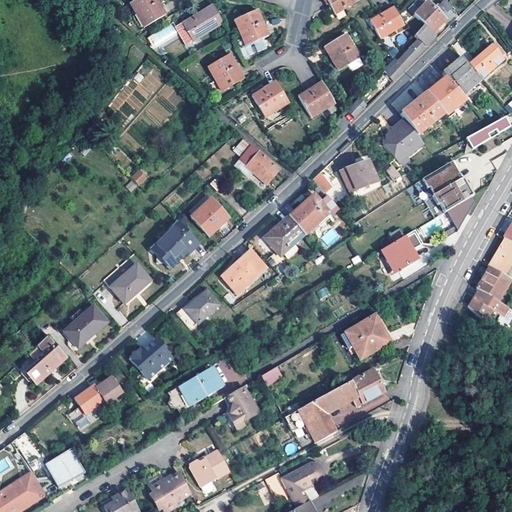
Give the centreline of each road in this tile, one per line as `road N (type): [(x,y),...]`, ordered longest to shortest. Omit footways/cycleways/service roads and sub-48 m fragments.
road 1 (residential): [(486,0),(176,292),(0,437)]
road 2 (tertiary): [(511,177),(450,287),(374,511)]
road 3 (residential): [(176,437),(52,511)]
